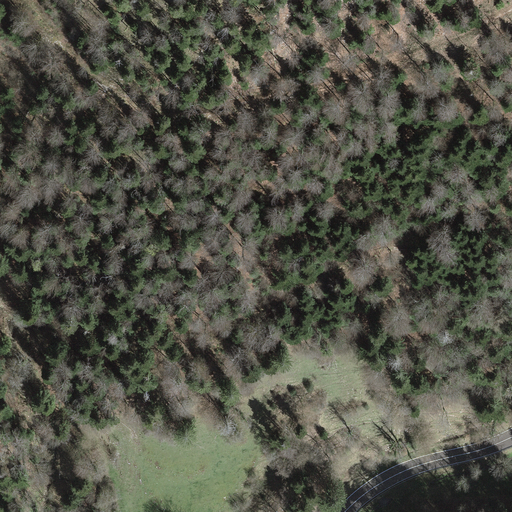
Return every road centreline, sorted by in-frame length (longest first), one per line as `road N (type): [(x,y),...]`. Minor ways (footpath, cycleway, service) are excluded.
road 1 (track): [(29,0),(89,75),(131,98),(224,108),(385,69),(511,21)]
road 2 (secondary): [(511,436),(391,476),(344,511)]
